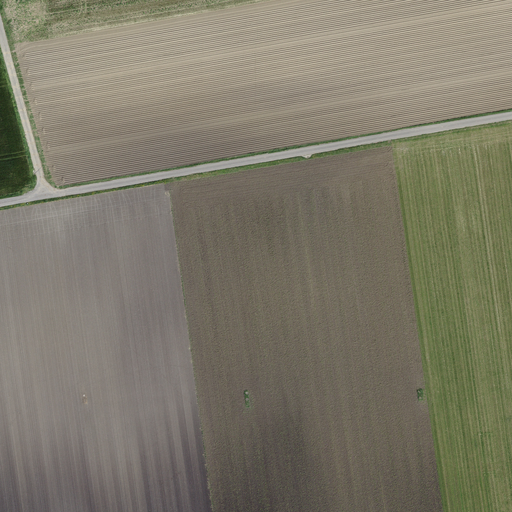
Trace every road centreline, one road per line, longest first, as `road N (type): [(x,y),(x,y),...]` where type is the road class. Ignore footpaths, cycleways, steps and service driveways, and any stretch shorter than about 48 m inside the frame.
road 1 (track): [(0,202),(511,113)]
road 2 (track): [(0,40),(44,195)]
